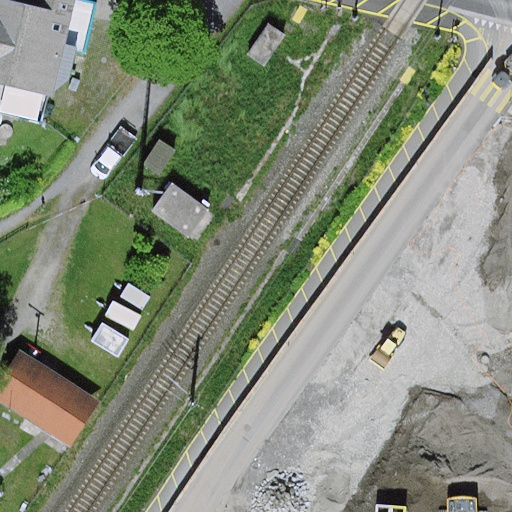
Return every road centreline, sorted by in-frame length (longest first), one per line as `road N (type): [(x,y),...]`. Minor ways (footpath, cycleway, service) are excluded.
road 1 (residential): [(193,511),(511,45)]
road 2 (track): [(206,0),(134,115),(76,183)]
